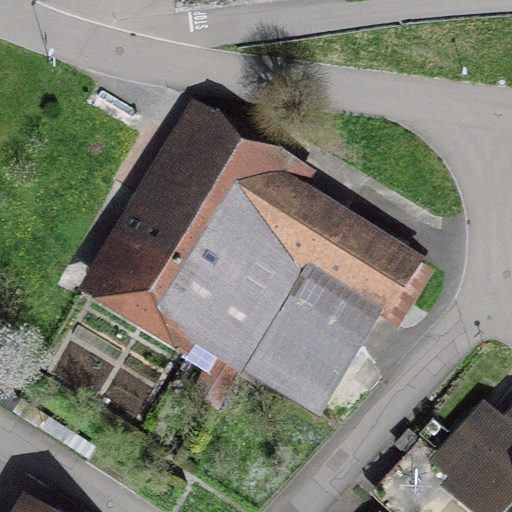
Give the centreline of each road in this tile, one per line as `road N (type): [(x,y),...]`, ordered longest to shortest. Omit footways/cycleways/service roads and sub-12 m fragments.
road 1 (residential): [(131,57),(495,108)]
road 2 (residential): [(295,511),(491,297)]
road 3 (residential): [(131,57),(201,23),(402,0)]
road 4 (residential): [(491,297),(487,196),(495,108)]
road 5 (residential): [(0,430),(128,511)]
road 6 (residential): [(0,9),(131,57)]
